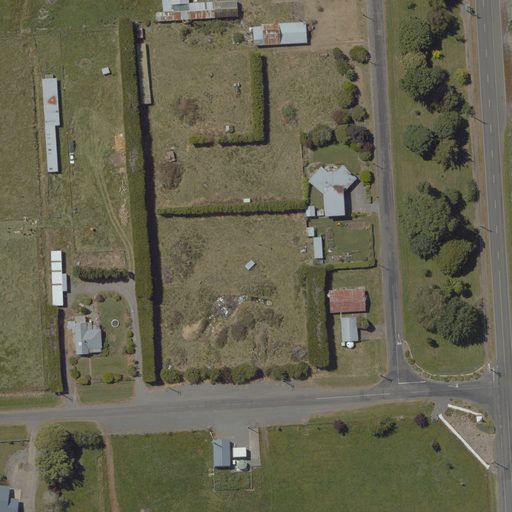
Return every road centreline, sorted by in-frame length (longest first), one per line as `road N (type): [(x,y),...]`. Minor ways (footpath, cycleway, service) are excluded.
road 1 (residential): [(0,418),(399,393)]
road 2 (residential): [(376,0),(399,393)]
road 3 (tertiary): [(482,0),(506,386)]
